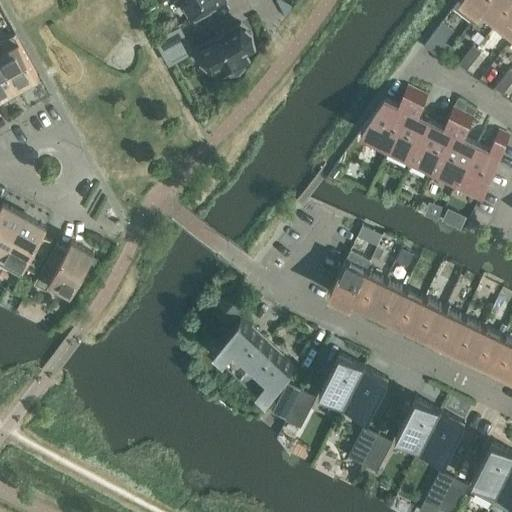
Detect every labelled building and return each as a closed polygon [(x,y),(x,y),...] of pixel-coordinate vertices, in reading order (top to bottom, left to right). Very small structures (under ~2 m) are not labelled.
[(182,0),(195,21),(212,11),(209,7),(221,0),(182,0)] [(283,0),(276,0),(286,17),(294,6),(283,0)] [(465,0),(478,10),(486,0),(465,0)] [(511,0),(486,0),(478,10),(495,23),(511,1),(511,0)] [(511,1),(495,23),(511,36),(511,1)] [(199,45),(201,60),(212,70),(221,65),(225,71),(239,69),(249,58),(246,51),(255,47),(252,32),(241,22),(199,45)] [(447,32),(438,26),(426,42),(434,49),(447,32)] [(162,51),(163,52),(187,38),(186,37),(186,38),(180,27),(157,40),(163,51),(162,51)] [(14,34),(0,41),(0,54),(18,87),(38,76),(14,34)] [(187,38),(163,52),(169,63),(193,50),(187,40),(187,39),(187,38)] [(473,44),(466,54),(474,60),(481,50),(473,44)] [(0,97),(18,87),(0,54),(0,97)] [(474,60),(466,54),(459,63),(466,69),(474,60)] [(511,69),(510,67),(502,77),(510,83),(511,80),(511,69)] [(510,83),(502,77),(495,86),(503,92),(510,83)] [(387,153),(418,90),(408,85),(399,103),(385,97),(361,129),(391,144),(387,153)] [(387,153),(410,164),(431,119),(418,113),(428,94),(418,90),(387,153)] [(458,98),(454,106),(464,110),(467,104),(458,98)] [(467,104),(464,110),(474,115),(476,110),(467,104)] [(410,164),(433,175),(463,112),(453,107),(444,126),(431,119),(410,164)] [(433,175),(455,186),(477,141),(464,135),(473,116),(463,112),(433,175)] [(477,141),(455,186),(479,197),(510,134),(499,129),(490,148),(477,141)] [(0,258),(24,214),(3,202),(0,206),(0,258)] [(463,224),(467,213),(448,205),(443,216),(463,224)] [(24,214),(0,258),(0,263),(20,274),(24,266),(35,271),(53,239),(42,233),(46,226),(24,214)] [(359,232),(357,235),(368,240),(373,229),(362,224),(359,232)] [(34,282),(46,289),(51,280),(72,292),(94,253),(71,240),(67,247),(57,242),(34,282)] [(401,247),(395,259),(407,265),(413,252),(401,247)] [(371,259),(350,249),(330,292),(338,296),(340,291),(353,297),(367,268),(371,259)] [(363,307),(370,311),(386,277),(367,268),(353,297),(365,303),(363,307)] [(379,309),(392,315),(406,286),(386,277),(370,311),(377,314),(379,309)] [(402,326),(409,330),(425,296),(406,286),(392,315),(404,321),(402,326)] [(418,328),(431,334),(445,305),(425,296),(409,330),(416,333),(418,328)] [(441,345),(448,348),(464,315),(445,305),(431,334),(443,340),(441,345)] [(217,342),(243,366),(268,340),(252,325),(253,324),(242,314),(217,342)] [(458,347),(470,353),(484,324),(464,315),(448,348),(455,352),(458,347)] [(480,364),(487,367),(503,333),(484,324),(470,353),(483,359),(480,364)] [(497,366),(509,372),(511,365),(511,337),(503,333),(487,367),(494,370),(497,366)] [(268,340),(243,366),(270,390),(295,363),(284,353),(283,354),(268,340)] [(319,391),(343,404),(364,364),(339,351),(319,391)] [(364,364),(343,404),(368,417),(388,377),(364,364)] [(286,418),(301,426),(317,396),(302,388),(286,418)] [(395,435),(420,448),(440,408),(416,395),(395,435)] [(440,408),(420,448),(444,461),(465,421),(440,408)] [(348,455),(363,462),(378,432),(364,424),(348,455)] [(378,432),(363,462),(377,470),(393,440),(378,432)] [(475,492),(491,501),(511,460),(511,449),(492,440),(471,479),(479,483),(475,492)] [(511,460),(491,501),(508,510),(511,501),(511,460)] [(424,499),(439,506),(455,476),(440,468),(424,499)] [(455,476),(439,506),(449,511),(454,511),(469,484),(455,476)]
